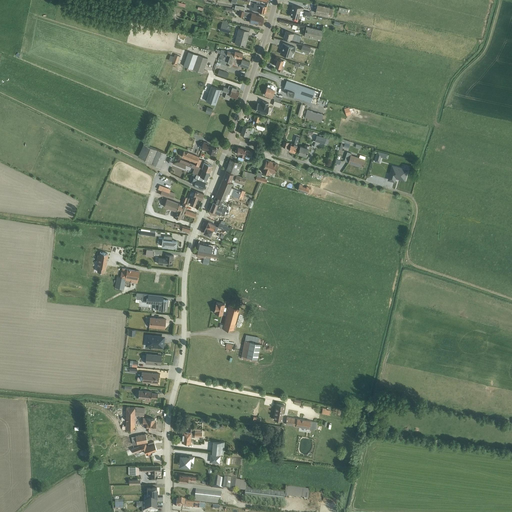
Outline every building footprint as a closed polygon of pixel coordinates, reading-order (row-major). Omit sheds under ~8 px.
[(250,6),(249,9),(265,13),(267,6),(254,3),(253,7),(250,6)] [(315,13),(328,16),(328,15),(333,16),(334,9),(329,8),(330,7),(317,4),(315,13)] [(293,5),(291,11),(299,12),(304,13),(305,11),(303,11),(303,8),(301,7),(293,5)] [(255,15),(255,13),(251,12),(243,11),(243,10),(240,10),(238,16),(242,17),(243,16),(249,18),(249,22),(253,23),(253,22),(262,24),(262,23),(263,20),(262,20),(263,17),(255,15)] [(323,30),(306,26),(304,36),(320,40),(323,30)] [(249,31),(239,28),(235,43),(245,46),(249,31)] [(285,31),(283,38),(290,40),(290,39),(295,40),(299,42),(301,36),(294,33),(285,31)] [(294,52),(295,47),(282,43),(281,47),(283,47),(281,54),(290,56),(291,51),(294,52)] [(198,55),(188,52),(183,66),(202,73),(202,72),(204,73),(205,70),(203,70),(207,58),(198,55)] [(241,58),(234,57),(230,56),(227,63),(232,65),(233,62),(241,65),(243,66),(248,67),(249,61),(241,58)] [(282,71),(285,61),(278,58),(276,62),(275,62),(275,64),(275,65),(275,66),(278,67),(277,70),(282,71)] [(311,102),(315,90),(292,82),(292,80),(287,78),(287,80),(286,80),(284,88),(288,89),(286,93),(293,96),(294,94),(297,95),(297,97),(311,102)] [(274,99),(280,101),(281,98),(275,96),(276,95),(273,94),(275,87),(273,86),(273,85),(270,84),(269,85),(268,84),(265,92),(266,93),(265,95),(274,98),(274,99)] [(223,87),(222,90),(226,92),(224,98),(229,99),(230,95),(237,97),(239,91),(236,90),(237,88),(232,86),(228,85),(227,88),(223,87)] [(211,86),(206,101),(215,104),(221,89),(211,86)] [(257,103),(255,111),(266,114),(269,107),(267,106),(268,103),(262,101),(261,104),(257,103)] [(321,121),(323,114),(307,110),(305,117),(321,121)] [(248,140),(256,143),(258,136),(249,133),(251,127),(243,124),(240,133),(249,137),(248,140)] [(297,145),(299,137),(296,136),(294,141),(295,141),(294,144),(291,143),(288,150),(294,152),(297,145)] [(343,147),(349,149),(351,142),(342,139),(342,142),(345,143),(343,147)] [(204,141),(201,149),(202,149),(214,154),(216,148),(209,145),(209,143),(204,141)] [(144,143),(138,156),(151,162),(150,163),(160,167),(166,153),(144,143)] [(297,153),(306,156),(309,146),(305,145),(304,147),(300,145),(297,153)] [(238,147),(236,153),(240,154),(239,155),(243,156),(244,156),(245,154),(250,155),(252,151),(249,150),(240,148),(238,147)] [(197,163),(199,158),(199,157),(184,150),(181,156),(197,163)] [(360,154),(359,157),(351,155),(351,153),(347,152),(344,160),(348,161),(348,163),(362,167),(365,156),(360,154)] [(199,166),(196,165),(195,164),(181,158),(179,162),(188,165),(195,168),(198,169),(197,171),(198,171),(197,174),(202,176),(207,178),(209,174),(210,171),(202,167),(199,166)] [(226,170),(238,175),(242,163),(240,163),(230,159),(228,163),(226,170)] [(202,167),(210,171),(211,169),(212,165),(208,163),(209,162),(204,160),(202,167)] [(264,166),(262,172),(269,174),(270,172),(275,173),(277,166),(278,164),(272,162),(266,160),(264,166)] [(195,168),(188,165),(188,166),(194,168),(193,172),(196,174),(197,174),(198,171),(197,171),(198,169),(195,168)] [(392,165),(388,180),(395,182),(396,179),(405,181),(408,170),(392,165)] [(238,175),(226,170),(223,178),(231,181),(232,178),(234,179),(235,179),(234,181),(243,185),(246,177),(243,176),(242,177),(242,176),(238,175)] [(243,176),(246,177),(255,180),(257,174),(243,171),(242,176),(242,177),(243,176)] [(257,174),(255,180),(266,183),(267,178),(261,177),(262,173),(258,172),(257,174)] [(202,176),(197,174),(196,174),(195,176),(195,177),(194,177),(192,182),(191,183),(203,189),(204,185),(205,184),(206,182),(207,178),(202,176)] [(213,201),(223,205),(223,204),(224,204),(225,200),(228,193),(231,187),(232,183),(223,179),(217,191),(213,201)] [(299,183),(297,190),(307,193),(309,187),(306,186),(306,187),(302,186),(302,184),(299,183)] [(169,194),(174,196),(175,193),(170,191),(171,189),(159,185),(158,189),(162,190),(169,193),(169,194)] [(231,187),(228,193),(230,194),(245,201),(246,196),(244,195),(245,191),(242,190),(241,191),(231,187)] [(169,193),(162,190),(160,194),(173,199),(174,196),(169,194),(169,193)] [(195,191),(190,204),(194,205),(194,206),(198,198),(202,200),(204,194),(201,193),(195,191)] [(185,202),(187,197),(184,196),(182,202),(183,202),(182,204),(167,199),(164,207),(175,211),(173,217),(178,219),(179,218),(182,219),(184,213),(186,209),(188,203),(185,202)] [(223,205),(213,201),(209,213),(214,215),(215,212),(218,214),(221,208),(222,208),(222,207),(223,207),(221,211),(229,214),(232,208),(224,205),(224,206),(223,205)] [(186,209),(184,213),(195,217),(196,213),(186,209)] [(218,225),(217,226),(226,230),(228,227),(224,225),(225,221),(221,219),(219,223),(218,225)] [(167,221),(166,224),(171,225),(171,227),(174,228),(175,226),(182,228),(181,230),(182,230),(181,231),(184,232),(185,231),(189,232),(190,228),(167,221)] [(211,229),(215,231),(217,226),(218,225),(216,224),(215,225),(208,221),(206,226),(211,229)] [(211,229),(206,226),(203,233),(205,233),(211,236),(212,233),(219,236),(220,235),(219,234),(220,233),(219,232),(215,231),(211,229)] [(162,239),(162,246),(176,247),(177,241),(171,240),(172,236),(164,235),(163,239),(162,239)] [(198,250),(196,255),(204,257),(205,255),(217,258),(218,254),(198,250)] [(97,254),(96,261),(98,261),(97,266),(98,266),(97,271),(104,272),(105,267),(106,268),(106,266),(106,264),(107,260),(107,258),(108,253),(99,252),(99,255),(97,254)] [(158,257),(158,264),(165,265),(165,264),(172,265),(173,255),(165,254),(165,258),(158,257)] [(117,276),(115,287),(124,289),(125,280),(137,282),(139,271),(122,268),(120,277),(117,276)] [(148,302),(148,294),(137,292),(136,298),(141,299),(141,296),(142,296),(142,301),(148,302)] [(148,294),(148,302),(155,303),(155,301),(159,301),(159,300),(157,299),(159,299),(160,295),(148,294)] [(155,301),(155,303),(154,312),(155,312),(155,309),(167,310),(167,309),(166,309),(167,300),(168,300),(159,299),(157,299),(159,300),(159,301),(155,301)] [(216,302),(214,312),(223,314),(224,310),(225,311),(226,307),(224,307),(225,304),(216,302)] [(220,324),(219,327),(233,331),(239,308),(229,305),(224,324),(220,324)] [(150,317),(149,326),(165,328),(166,319),(150,317)] [(158,338),(158,336),(146,335),(145,345),(163,347),(163,339),(158,338)] [(246,335),(241,359),(256,361),(260,343),(261,343),(262,338),(246,335)] [(146,353),(145,363),(161,364),(162,355),(146,353)] [(142,371),(141,376),(143,376),(142,381),(158,383),(158,378),(159,378),(160,373),(142,371)] [(139,390),(138,398),(146,399),(146,401),(150,401),(151,398),(157,398),(158,393),(151,393),(152,391),(139,390)] [(276,403),(273,419),(282,420),(285,404),(276,403)] [(126,408),(126,429),(135,429),(135,415),(144,416),(145,407),(135,406),(135,407),(126,407),(126,408)] [(287,416),(286,424),(316,429),(317,422),(287,416)] [(143,417),(142,426),(146,426),(146,428),(151,429),(151,428),(155,428),(156,421),(154,421),(154,419),(143,417)] [(117,424),(96,424),(96,432),(105,432),(105,436),(117,437),(117,424)] [(181,438),(181,441),(182,441),(182,442),(190,443),(191,436),(194,437),(194,435),(201,436),(202,431),(200,431),(201,429),(195,428),(195,429),(191,428),(191,432),(183,431),(182,438),(181,438)] [(146,433),(131,436),(133,445),(137,444),(148,442),(146,433)] [(213,441),(212,453),(223,454),(224,442),(213,441)] [(146,443),(132,448),(134,453),(137,452),(144,449),(146,454),(151,452),(150,451),(157,449),(155,443),(147,446),(146,443)] [(210,454),(209,462),(219,463),(220,455),(210,454)] [(191,463),(191,455),(188,455),(187,457),(183,456),(183,457),(181,457),(180,465),(190,466),(191,463)] [(160,465),(128,466),(128,474),(139,473),(139,470),(141,470),(141,471),(152,471),(152,479),(157,479),(157,477),(157,476),(157,474),(157,470),(160,470),(160,465)] [(188,482),(188,475),(179,474),(179,481),(183,481),(188,482)] [(214,478),(213,488),(245,492),(244,502),(284,507),(285,497),(308,500),(309,490),(287,487),(286,492),(246,487),(247,481),(236,480),(236,481),(214,478)] [(196,490),(194,502),(220,505),(221,493),(196,490)] [(177,501),(177,507),(199,509),(199,508),(205,509),(205,504),(177,501)] [(157,503),(136,504),(136,508),(142,508),(141,511),(155,511),(156,511),(157,511),(157,503)]
